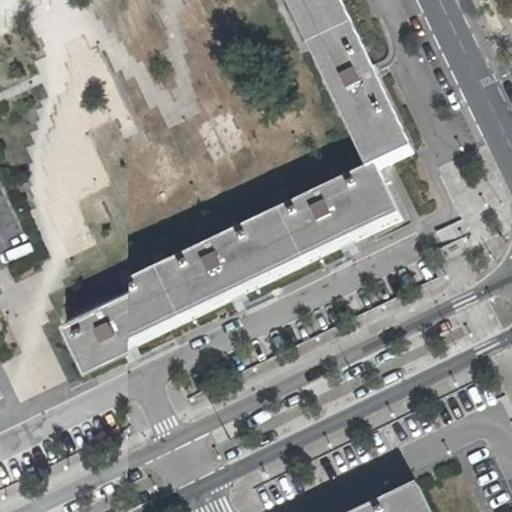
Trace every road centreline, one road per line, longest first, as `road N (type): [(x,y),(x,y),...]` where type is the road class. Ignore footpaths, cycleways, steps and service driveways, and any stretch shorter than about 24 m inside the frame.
road 1 (tertiary): [(511,290),(500,287),(35,511)]
road 2 (tertiary): [(154,511),(511,336)]
road 3 (tertiary): [(511,153),(439,0)]
